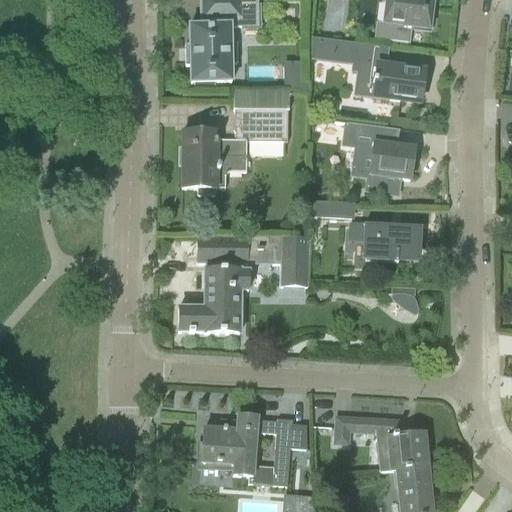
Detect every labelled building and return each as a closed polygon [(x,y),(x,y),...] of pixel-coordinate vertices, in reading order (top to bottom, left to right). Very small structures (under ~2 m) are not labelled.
[(188,47),(184,47),(184,69),(189,69),(189,87),(191,87),(193,86),(193,91),(212,90),(212,86),(228,86),(228,87),(230,87),(229,67),(235,67),(235,47),(229,47),(228,30),(236,30),(240,30),(257,30),(256,7),(256,5),(256,0),(206,0),(207,21),(199,21),(199,23),(200,23),(200,29),(190,30),(189,29),(188,29),(188,47)] [(387,42),(389,42),(408,45),(410,29),(427,31),(428,23),(431,0),(386,0),(383,25),(389,26),(387,42)] [(387,42),(389,26),(383,25),(375,24),(373,40),(387,42)] [(313,44),(311,58),(358,63),(360,49),(313,44)] [(308,63),(283,64),(283,91),(308,90),(308,63)] [(356,81),(354,98),(372,100),(398,103),(418,106),(422,75),(423,75),(423,74),(405,72),(394,70),(358,66),(356,81)] [(230,91),(230,111),(232,111),(285,112),(285,111),(286,111),(286,92),(230,91)] [(285,112),(232,111),(232,134),(233,134),(233,142),(214,142),(214,135),(180,135),(180,191),(196,191),(196,198),(214,198),(214,191),(224,191),(224,179),(224,177),(225,177),(225,176),(226,175),(227,174),(228,174),(244,174),(244,142),(285,142),(285,112)] [(346,126),(343,147),(356,149),(352,177),(368,179),(366,193),(395,197),(397,182),(408,184),(413,152),(393,149),(395,134),(398,135),(398,133),(346,126)] [(308,221),(352,223),(353,207),(309,205),(308,221)] [(360,264),(376,264),(396,266),(396,261),(415,262),(417,231),(420,231),(420,230),(362,227),(362,226),(347,225),(346,244),(361,245),(360,264)] [(271,253),(271,268),(279,268),(279,290),(307,290),(308,241),(195,240),(195,267),(204,267),(204,273),(203,273),(203,312),(177,312),(177,336),(187,336),(187,338),(192,338),(192,336),(202,336),(202,337),(238,338),(239,294),(247,294),(247,275),(244,275),(244,268),(246,268),(246,253),(271,253)] [(410,328),(410,311),(366,309),(367,295),(325,293),(323,321),(361,323),(359,353),(393,354),(394,346),(421,348),(422,329),(410,328)] [(412,311),(412,327),(423,327),(423,312),(412,311)] [(200,465),(232,467),(232,479),(248,480),(247,487),(285,489),(288,452),(290,424),(275,423),(275,424),(255,423),(255,421),(235,419),(235,424),(219,423),(218,432),(202,431),(201,449),(199,448),(198,461),(200,461),(200,465)] [(334,421),(333,448),(348,449),(349,440),(349,436),(349,430),(375,432),(374,437),(378,475),(395,473),(425,470),(425,467),(427,467),(426,454),(424,454),(422,437),(411,438),(410,432),(397,433),(396,425),(334,421)] [(429,511),(425,470),(395,473),(399,511),(429,511)]
